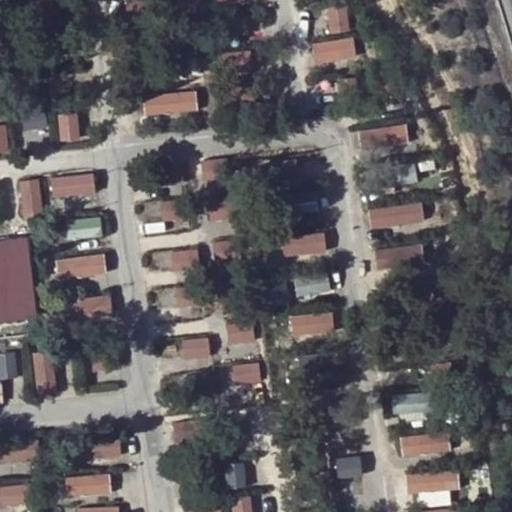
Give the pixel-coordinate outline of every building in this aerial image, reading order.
[(332,31),(353,29),(351,3),(330,4),(332,31)] [(248,13),(225,17),(228,36),(251,32),(248,13)] [(316,38),(317,62),(360,60),(359,36),(316,38)] [(147,112),(200,109),(199,89),(146,92),(147,112)] [(48,110),(25,113),(26,127),(50,124),(48,110)] [(83,138),(83,110),(62,110),(62,138),(83,138)] [(0,149),(8,149),(6,122),(0,122),(0,149)] [(411,145),(410,123),(362,125),(363,147),(411,145)] [(279,159),(280,177),(298,176),(298,158),(279,159)] [(57,196),(101,189),(97,169),(53,176),(57,196)] [(50,212),(43,175),(21,179),(28,216),(50,212)] [(166,218),(189,217),(189,198),(165,199),(166,218)] [(229,217),(229,199),(210,199),(210,217),(229,217)] [(373,225),(427,222),(425,200),(371,204),(373,225)] [(287,253),(328,251),(327,230),(286,232),(287,253)] [(409,269),(427,266),(424,242),(406,244),(409,269)] [(177,249),(181,303),(200,302),(196,247),(177,249)] [(60,275),(108,272),(106,251),(59,255),(60,275)] [(299,273),(300,292),(329,291),(328,272),(299,273)] [(296,332),(336,330),(335,309),(295,311),(296,332)] [(259,339),(258,318),(230,320),(232,342),(259,339)] [(188,364),(214,362),(213,335),(187,336),(188,364)] [(60,391),(57,349),(36,350),(39,393),(60,391)] [(237,382),(265,380),(263,361),(236,362),(237,382)] [(395,393),(396,412),(430,410),(428,390),(395,393)] [(450,428),(402,435),(405,456),(454,448),(450,428)] [(86,431),(86,456),(125,456),(125,432),(86,431)] [(1,440),(0,459),(27,459),(28,441),(1,440)] [(63,470),(63,493),(101,494),(101,471),(63,470)] [(0,484),(1,511),(25,511),(24,482),(0,484)] [(254,511),(254,495),(236,496),(236,511),(254,511)] [(225,511),(225,496),(186,496),(186,511),(225,511)] [(80,504),(80,511),(122,511),(122,502),(80,504)]
